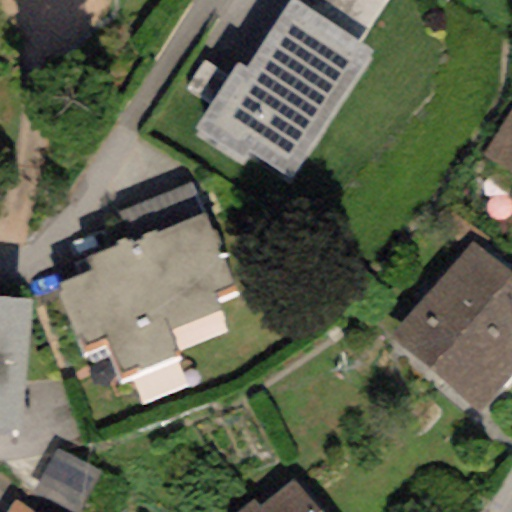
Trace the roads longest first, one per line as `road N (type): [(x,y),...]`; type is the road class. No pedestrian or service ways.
road 1 (unknown): [(0,268),(48,235),(211,0)]
road 2 (unknown): [(0,263),(16,202),(26,0)]
